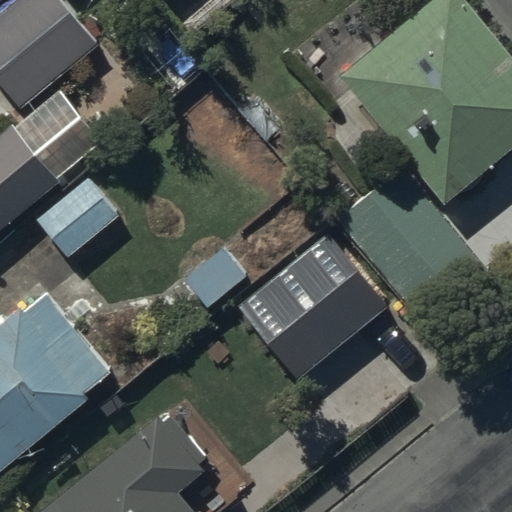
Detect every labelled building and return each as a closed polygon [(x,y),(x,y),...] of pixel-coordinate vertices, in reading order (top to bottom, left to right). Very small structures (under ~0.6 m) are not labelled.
[(71,0),(17,0),(0,14),(0,78),(21,106),(103,39),(71,0)] [(511,56),(465,0),(429,0),(350,66),(446,180),(511,125),(511,56)] [(0,125),(0,213),(57,167),(13,115),(0,125)] [(402,169),(351,210),(428,306),(480,265),(402,169)] [(93,184),(43,224),(71,260),(121,220),(93,184)] [(333,231),(243,302),(301,373),(390,302),(333,231)] [(0,456),(82,391),(78,385),(104,364),(44,290),(21,308),(18,304),(0,318),(0,456)] [(195,511),(172,481),(197,461),(192,455),(198,450),(169,415),(163,420),(158,415),(35,511),(195,511)]
